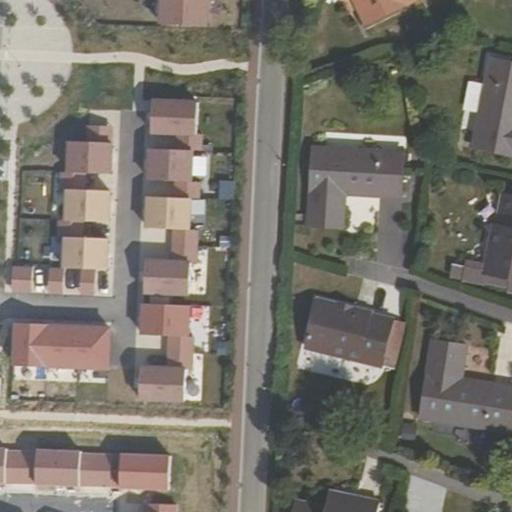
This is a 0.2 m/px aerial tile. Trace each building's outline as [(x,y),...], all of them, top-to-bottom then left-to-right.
[(208,0),(163,0),(162,25),(208,27),(208,0)] [(352,0),(364,25),(412,0),(352,0)] [(511,63),(490,60),(472,149),(511,156),(511,63)] [(199,104),(153,102),(152,133),(178,134),(177,151),(197,151),(202,152),(203,134),(197,134),(199,104)] [(111,175),(113,128),(88,127),(88,142),(71,142),(69,173),(86,174),(111,175)] [(343,208),(331,208),(332,195),(343,195),(400,198),(403,154),(313,148),(307,227),(341,229),(343,208)] [(177,151),(151,150),(150,180),(176,181),(175,198),(195,199),(200,200),(201,182),(195,182),(197,151),(177,151)] [(86,174),(61,173),(61,189),(69,190),(67,221),(84,222),(109,223),(111,191),(86,190),(86,174)] [(343,208),(343,195),(332,195),(331,208),(343,208)] [(511,279),(511,197),(506,196),(500,228),(494,227),(485,270),(492,271),(510,276),(509,279),(511,279)] [(175,198),(149,197),(148,228),(174,229),(173,246),(198,247),(199,230),(193,230),(195,199),(175,198)] [(67,221),(59,221),(59,237),(67,238),(65,269),(82,270),(96,270),(107,271),(109,239),(84,238),(84,222),(67,221)] [(172,263),(146,262),(145,293),(191,295),(192,265),(197,265),(198,247),(173,246),(172,263)] [(490,283),(492,271),(485,270),(465,266),(463,278),(490,283)] [(33,294),(34,267),(19,267),(18,294),(33,294)] [(64,296),(65,269),(50,268),(49,295),(64,296)] [(96,270),(82,270),(81,296),(95,297),(96,270)] [(511,279),(509,279),(510,276),(492,271),(490,283),(507,287),(506,290),(511,291),(511,279)] [(399,366),(408,329),(392,325),(395,316),(319,298),(309,344),(399,366)] [(190,306),(145,304),(143,336),(166,336),(165,353),(190,354),(191,337),(189,337),(190,306)] [(410,320),(395,316),(392,325),(408,329),(410,320)] [(11,325),(10,367),(47,368),(49,326),(11,325)] [(80,328),(49,326),(47,368),(78,370),(80,328)] [(111,329),(80,328),(78,370),(109,371),(111,329)] [(433,343),(421,419),(510,434),(511,428),(511,422),(511,421),(511,389),(461,382),(467,348),(433,343)] [(165,369),(142,368),(141,400),(186,401),(187,371),(190,371),(190,354),(165,353),(165,369)] [(38,450),(7,449),(6,484),(37,485),(38,450)] [(82,452),(38,450),(37,485),(81,487),(82,452)] [(122,454),(82,452),(81,487),(121,489),(122,457),(122,454)] [(169,459),(122,457),(121,489),(167,490),(169,459)] [(353,498),(332,494),(331,499),(352,504),(353,498)] [(353,498),(352,504),(331,499),(328,509),(298,503),(296,511),(378,511),(380,505),(353,498)]
